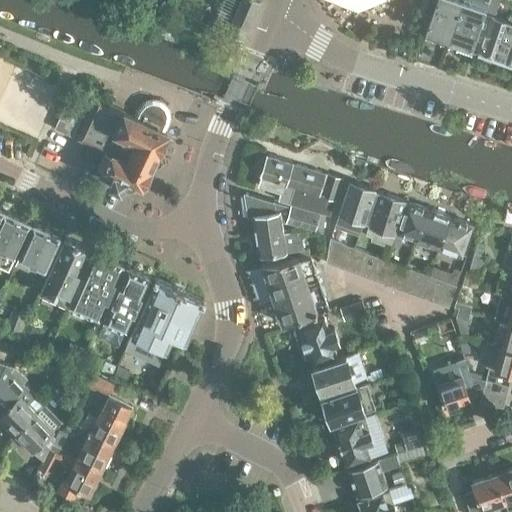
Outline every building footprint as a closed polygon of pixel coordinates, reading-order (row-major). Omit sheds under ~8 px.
[(235,0),(232,8),(237,10),(228,31),(224,42),(228,44),(230,40),(240,44),(243,37),(249,24),(250,24),(254,15),(253,14),(259,0),(258,0),(235,0)] [(422,12),(430,15),(435,0),(422,0),(420,8),(422,12)] [(447,40),(461,0),(435,0),(430,15),(424,31),(447,40)] [(471,48),(484,11),(488,0),(470,0),(470,1),(467,0),(461,0),(447,40),(471,48)] [(212,27),(222,32),(231,14),(221,9),(212,27)] [(511,15),(510,14),(508,20),(484,11),(471,48),(478,50),(478,51),(511,62),(511,15)] [(104,166),(99,177),(121,187),(123,184),(129,187),(135,184),(137,181),(142,184),(149,169),(167,131),(162,129),(135,116),(127,112),(97,98),(78,137),(105,150),(99,163),(104,166)] [(135,116),(162,129),(165,122),(168,123),(170,114),(167,106),(160,100),(152,98),(144,101),(138,108),(135,116)] [(54,128),(72,136),(82,115),(64,107),(54,128)] [(285,183),(292,161),(268,154),(259,184),(281,190),(279,199),(288,202),(294,185),(285,183)] [(342,176),(319,169),(292,161),(285,183),(294,185),(288,202),(330,214),(342,176)] [(363,219),(374,187),(350,179),(335,220),(360,230),(364,219),(363,219)] [(363,219),(364,219),(369,221),(365,232),(371,234),(370,237),(383,242),(385,238),(390,240),(391,237),(393,229),(404,198),(374,187),(363,219)] [(245,191),(245,192),(249,215),(252,214),(255,231),(259,253),(304,247),(301,230),(283,232),(281,216),(287,216),(286,221),(322,231),(324,213),(291,204),(290,204),(245,191)] [(404,198),(393,229),(391,237),(400,241),(403,233),(415,237),(426,206),(404,198)] [(426,206),(415,237),(438,245),(449,214),(447,213),(448,213),(434,208),(434,209),(426,206)] [(4,207),(0,215),(0,263),(8,267),(31,220),(4,207)] [(449,214),(438,245),(462,253),(473,222),(449,214)] [(45,268),(60,234),(34,221),(15,263),(35,272),(39,265),(45,268)] [(64,236),(39,291),(65,302),(90,247),(64,236)] [(336,265),(344,243),(329,237),(326,261),(336,265)] [(471,261),(483,264),(486,255),(482,254),(485,243),(477,241),(471,261)] [(348,269),(357,247),(344,243),(336,265),(348,269)] [(359,273),(367,251),(357,247),(348,269),(359,273)] [(93,249),(69,303),(99,317),(123,262),(93,249)] [(370,278),(379,255),(367,251),(359,273),(370,278)] [(311,254),(262,262),(263,264),(248,268),(259,301),(273,296),(282,323),(328,307),(311,254)] [(382,282),(390,259),(379,255),(370,278),(382,282)] [(393,286),(401,263),(390,259),(382,282),(393,286)] [(483,264),(471,261),(468,270),(465,269),(461,283),(477,287),(483,264)] [(404,290),(412,267),(401,263),(393,286),(404,290)] [(102,319),(126,329),(151,274),(127,264),(102,319)] [(415,294),(423,271),(412,267),(404,290),(415,294)] [(426,298),(434,275),(423,271),(415,294),(426,298)] [(434,275),(426,298),(437,302),(441,291),(445,279),(434,275)] [(173,332),(186,338),(203,300),(204,298),(202,297),(202,298),(157,278),(157,277),(155,276),(154,279),(155,279),(132,331),(166,347),(173,332)] [(448,306),(457,283),(445,279),(441,291),(437,302),(448,306)] [(511,296),(504,295),(498,317),(509,320),(511,321),(511,296)] [(362,298),(341,306),(345,318),(366,310),(362,298)] [(455,306),(459,307),(470,310),(472,302),(457,298),(455,306)] [(470,310),(459,307),(457,317),(468,320),(470,310)] [(5,326),(22,333),(29,316),(12,309),(5,326)] [(324,315),(319,317),(299,324),(312,362),(313,361),(314,364),(345,353),(340,340),(339,341),(334,327),(335,327),(332,319),(326,321),(324,315)] [(511,321),(509,320),(502,344),(511,346),(511,321)] [(463,352),(470,350),(467,342),(464,341),(460,342),(463,352)] [(511,346),(502,344),(496,367),(490,365),(486,377),(509,384),(511,373),(511,346)] [(353,380),(352,377),(363,373),(355,349),(345,353),(314,364),(314,365),(313,365),(321,390),(353,380)] [(447,409),(471,401),(467,389),(475,387),(472,379),(485,382),(486,377),(469,372),(467,364),(459,366),(454,351),(443,355),(450,377),(438,382),(447,409)] [(113,373),(117,363),(106,359),(102,368),(113,373)] [(0,388),(3,382),(13,366),(0,362),(0,388)] [(3,382),(0,388),(0,415),(7,423),(4,425),(12,433),(40,405),(42,402),(23,383),(27,378),(23,374),(18,373),(13,370),(14,367),(13,366),(3,382)] [(120,366),(117,373),(127,378),(131,371),(120,366)] [(109,395),(114,384),(93,373),(88,385),(109,395)] [(509,384),(486,377),(485,382),(483,389),(506,395),(509,384)] [(331,421),(375,406),(366,381),(323,396),(331,421)] [(506,395),(483,389),(480,400),(503,407),(506,395)] [(90,431),(114,442),(127,417),(133,405),(110,394),(104,406),(103,405),(97,416),(87,411),(81,425),(91,430),(90,431)] [(55,430),(63,422),(54,413),(42,402),(40,405),(12,433),(21,442),(23,440),(32,449),(33,448),(43,459),(51,443),(55,436),(58,432),(55,430)] [(345,463),(386,450),(374,412),(333,425),(345,463)] [(65,428),(77,434),(81,425),(69,419),(65,428)] [(424,425),(401,431),(406,448),(429,441),(424,425)] [(77,456),(102,468),(114,442),(90,431),(77,456)] [(102,468),(77,456),(51,443),(43,459),(39,467),(50,473),(56,461),(71,468),(65,480),(90,492),(102,468)] [(395,452),(347,468),(356,494),(386,484),(381,469),(399,463),(395,452)] [(511,467),(495,473),(504,500),(511,497),(511,467)] [(504,500),(495,473),(472,481),(475,489),(463,493),(469,511),(483,511),(482,508),(504,500)] [(385,490),(358,499),(361,511),(396,511),(392,500),(411,494),(409,486),(406,487),(404,483),(385,489),(385,490)]
